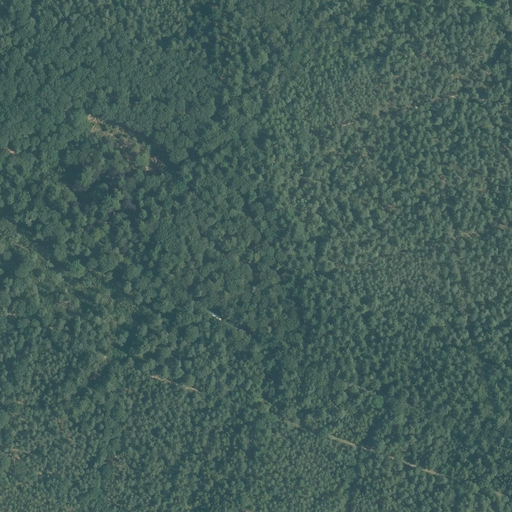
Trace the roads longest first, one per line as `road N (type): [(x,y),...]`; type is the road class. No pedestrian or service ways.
road 1 (tertiary): [(511,440),(306,367),(0,178)]
road 2 (track): [(151,273),(327,0)]
road 3 (track): [(151,273),(171,175),(219,110),(214,70)]
road 4 (track): [(214,70),(0,24)]
